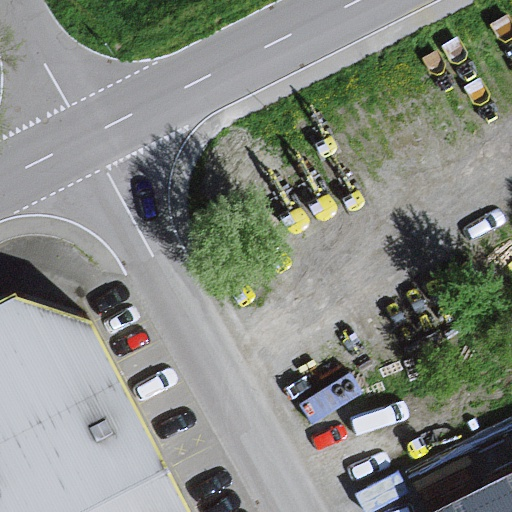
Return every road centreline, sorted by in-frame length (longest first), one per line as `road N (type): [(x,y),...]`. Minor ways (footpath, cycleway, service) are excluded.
road 1 (unclassified): [(294,511),(87,134)]
road 2 (tertiary): [(353,0),(87,134)]
road 3 (unclassified): [(11,0),(87,134)]
